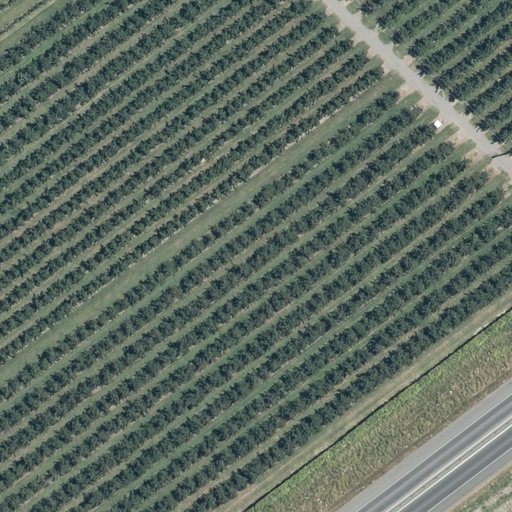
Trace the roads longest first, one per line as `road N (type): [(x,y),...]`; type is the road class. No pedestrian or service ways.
road 1 (trunk): [(367,511),(511,402)]
road 2 (trunk): [(511,438),(414,511)]
